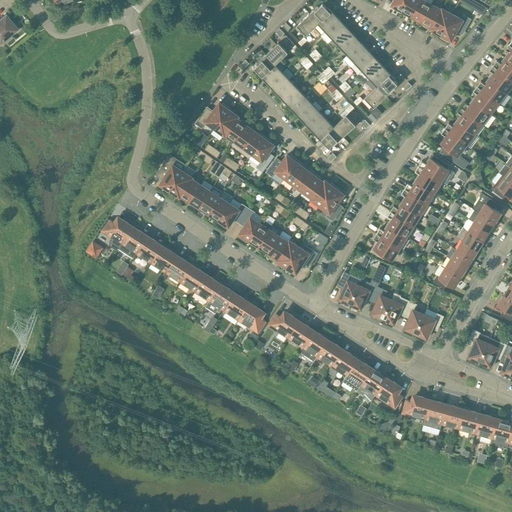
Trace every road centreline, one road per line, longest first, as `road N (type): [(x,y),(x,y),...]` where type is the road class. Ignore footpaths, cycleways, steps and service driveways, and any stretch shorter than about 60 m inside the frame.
road 1 (residential): [(313,306),(137,193),(132,172),(145,72),(129,15)]
road 2 (residential): [(375,197),(229,80),(238,54),(295,0)]
road 3 (residential): [(346,324),(422,377),(506,395)]
road 4 (residential): [(375,197),(455,76)]
road 5 (residential): [(440,358),(511,236)]
road 6 (residential): [(455,76),(348,0)]
road 7 (residential): [(313,306),(375,197)]
road 8 (residential): [(129,15),(56,33),(23,0)]
